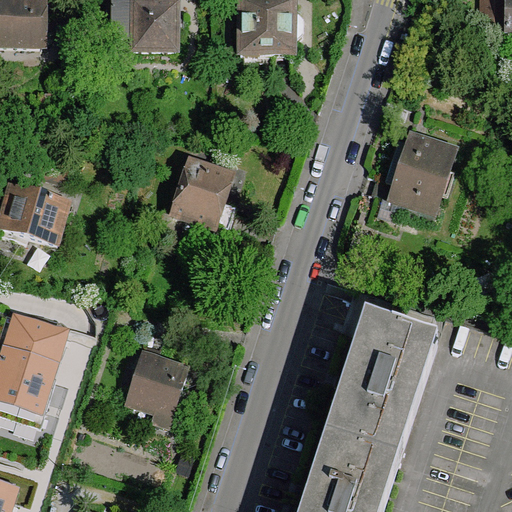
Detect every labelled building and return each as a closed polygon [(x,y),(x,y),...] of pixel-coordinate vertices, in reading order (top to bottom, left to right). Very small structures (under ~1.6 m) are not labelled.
[(483,0),(483,37),(508,38),(508,0),(499,0),(483,0)] [(42,4),(0,2),(0,50),(42,52),(42,4)] [(135,44),(136,10),(135,4),(116,4),(116,43),(135,44)] [(295,8),(242,7),(241,59),(293,60),(295,8)] [(177,10),(136,10),(135,44),(135,55),(176,55),(177,10)] [(457,154),(413,140),(407,157),(397,154),(387,184),(396,188),(391,205),(436,220),(457,154)] [(216,232),(233,181),(191,167),(174,219),(216,232)] [(70,207),(12,189),(0,231),(0,232),(58,249),(70,207)] [(73,330),(12,312),(0,353),(0,417),(43,430),(73,330)] [(327,444),(400,468),(438,349),(366,324),(327,444)] [(192,372),(145,357),(128,413),(175,428),(192,372)] [(305,511),(385,511),(400,468),(327,444),(305,511)] [(0,511),(14,511),(22,488),(0,481),(0,511)]
